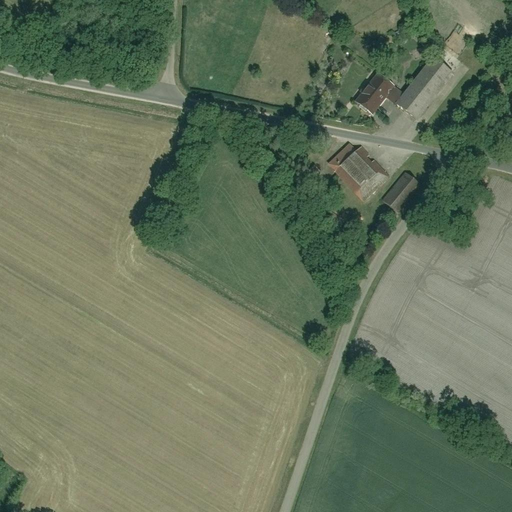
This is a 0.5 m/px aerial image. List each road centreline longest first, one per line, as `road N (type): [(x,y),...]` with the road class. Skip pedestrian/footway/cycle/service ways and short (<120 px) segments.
road 1 (residential): [(458,157),(367,284),(287,511)]
road 2 (residential): [(168,101),(458,157)]
road 3 (residential): [(0,68),(168,101)]
